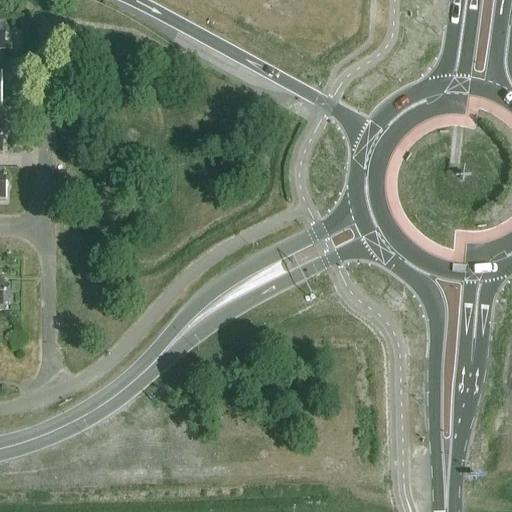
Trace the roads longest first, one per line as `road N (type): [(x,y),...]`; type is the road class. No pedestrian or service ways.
road 1 (motorway): [(122,0),(320,101),(366,137)]
road 2 (secondary): [(0,452),(55,435),(104,403),(227,297)]
road 3 (secondary): [(425,290),(434,317),(432,408),(444,510)]
road 4 (residential): [(44,226),(44,52)]
road 5 (residential): [(57,395),(44,226)]
road 6 (secondary): [(357,198),(330,227),(227,297)]
road 7 (secondary): [(227,297),(377,246)]
road 8 (secondary): [(444,510),(472,361)]
